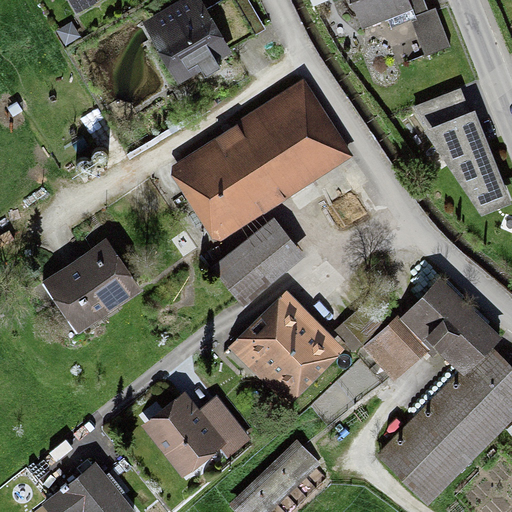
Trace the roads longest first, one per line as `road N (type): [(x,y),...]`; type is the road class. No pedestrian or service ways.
road 1 (residential): [(276,0),(305,57),(428,239),(511,317)]
road 2 (tertiary): [(465,0),(511,118)]
